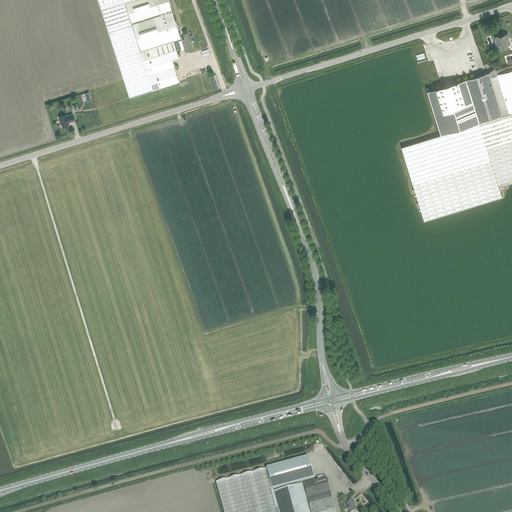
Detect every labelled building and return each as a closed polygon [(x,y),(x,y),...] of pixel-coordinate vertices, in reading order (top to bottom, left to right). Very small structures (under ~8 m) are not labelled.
[(98,0),(109,34),(130,98),(132,97),(153,90),(140,50),(131,24),(125,3),(134,0),(98,0)] [(134,0),(125,3),(131,24),(172,11),(171,9),(168,0),(134,0)] [(172,11),(131,24),(140,50),(153,90),(154,90),(179,82),(172,59),(179,57),(174,40),(181,37),(172,11)] [(499,36),(494,37),(496,42),(497,46),(499,44),(501,49),(507,47),(507,45),(510,44),(509,41),(509,42),(506,34),(503,35),(502,35),(502,36),(500,37),(499,36)] [(495,68),(489,72),(502,116),(511,112),(511,65),(496,70),(495,68)] [(489,72),(465,79),(478,123),(502,116),(489,72)] [(215,75),(212,76),(217,90),(220,89),(215,75)] [(441,87),(427,91),(433,109),(441,134),(478,123),(465,79),(446,85),(441,87)] [(511,112),(502,116),(478,123),(484,142),(497,185),(498,184),(511,180),(511,112)] [(59,118),(60,121),(61,121),(63,127),(70,125),(69,123),(75,121),(73,114),(67,116),(59,118)] [(416,142),(401,147),(411,177),(419,205),(424,221),(452,212),(484,202),(502,197),(499,188),(498,184),(497,185),(484,142),(478,123),(441,134),(441,135),(416,142)] [(308,457),(216,482),(223,511),(335,511),(333,503),(330,492),(326,478),(315,481),(308,457)] [(357,511),(357,509),(356,510),(354,501),(350,502),(349,499),(343,501),(344,504),(345,510),(348,510),(348,511),(357,511)]
